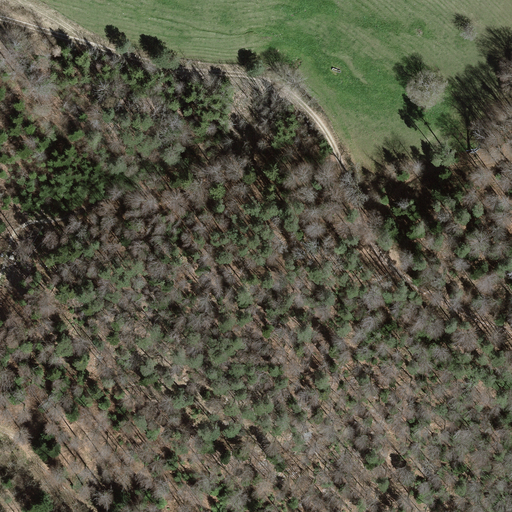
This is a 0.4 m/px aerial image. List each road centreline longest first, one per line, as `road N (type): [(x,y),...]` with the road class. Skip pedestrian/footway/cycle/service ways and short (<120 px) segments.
road 1 (track): [(0,18),(287,92),(320,125),(384,266),(439,322),(511,355)]
road 2 (track): [(0,440),(28,465),(102,499),(113,511)]
